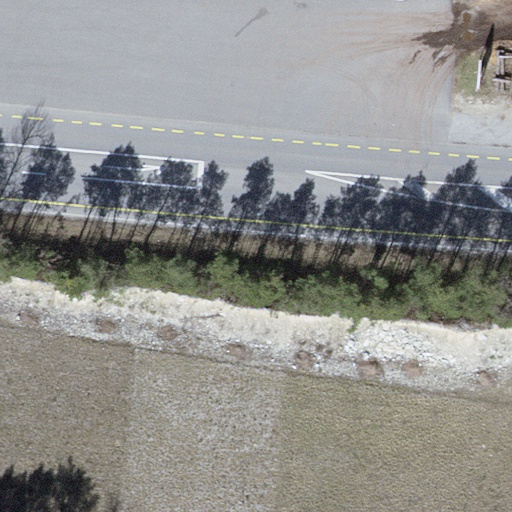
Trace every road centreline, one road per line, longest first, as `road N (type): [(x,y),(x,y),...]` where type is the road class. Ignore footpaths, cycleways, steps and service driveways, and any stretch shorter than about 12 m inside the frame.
road 1 (motorway): [(511,238),(0,104)]
road 2 (motorway): [(0,334),(511,447)]
road 3 (primary): [(511,205),(0,165)]
